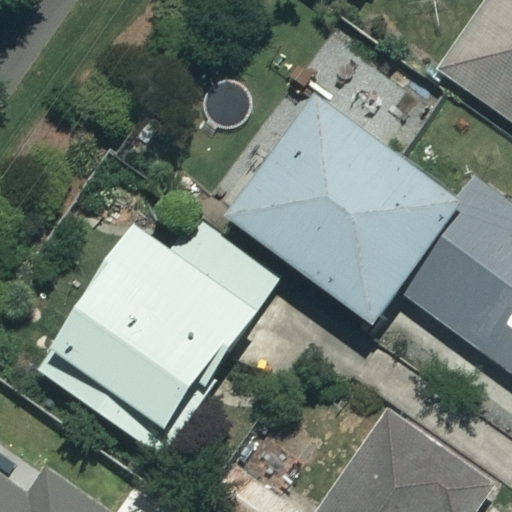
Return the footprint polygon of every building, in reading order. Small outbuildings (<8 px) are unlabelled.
[(511,0),(488,0),(438,71),(511,122),(511,0)] [(454,205),(299,91),(212,211),(372,329),(398,293),(511,375),(511,204),(474,177),(454,205)] [(254,314),(130,231),(34,373),(158,456),(254,314)] [(475,511),(492,488),(389,418),(325,511),(475,511)] [(297,511),(235,468),(209,506),(217,511),(297,511)] [(30,499),(0,478),(0,511),(111,511),(49,470),(30,499)]
